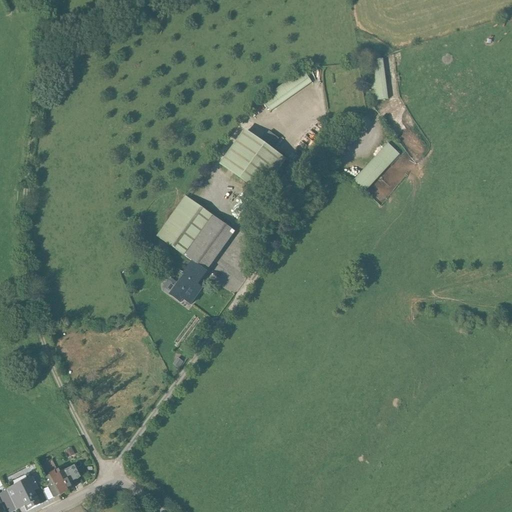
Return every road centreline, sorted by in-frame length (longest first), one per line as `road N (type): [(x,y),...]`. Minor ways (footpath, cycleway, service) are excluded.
road 1 (track): [(111,467),(373,119),(247,124),(197,198),(243,227),(218,265)]
road 2 (track): [(111,467),(82,432),(24,273),(37,0)]
road 3 (residential): [(53,511),(111,467),(159,511)]
